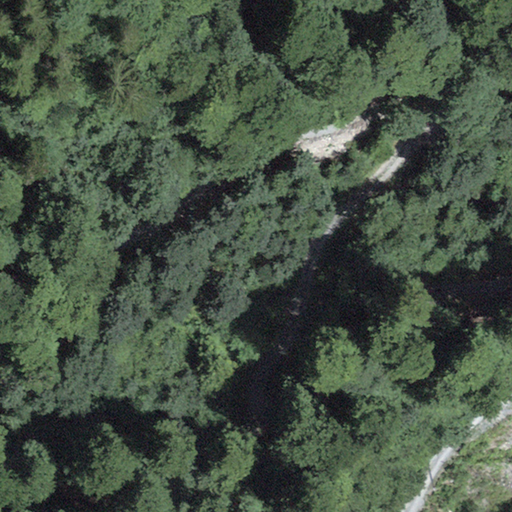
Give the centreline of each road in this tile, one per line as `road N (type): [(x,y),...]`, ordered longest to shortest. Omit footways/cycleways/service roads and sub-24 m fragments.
road 1 (track): [(511,290),(458,306),(386,350),(323,403),(276,403),(268,357),(286,309),(339,229),(403,171),(411,143),(404,122),(363,106),(312,135),(236,157),(158,230),(71,271),(30,307),(0,352)]
road 2 (track): [(511,391),(467,421),(417,511)]
